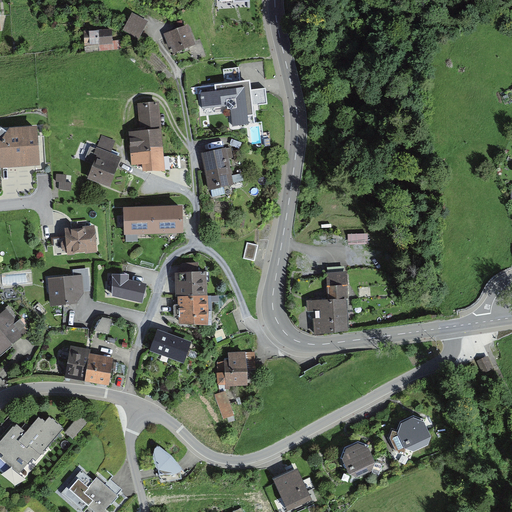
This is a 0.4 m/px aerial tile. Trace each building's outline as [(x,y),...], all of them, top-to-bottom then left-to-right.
[(145,22),(130,15),(121,32),(136,39),(145,22)] [(188,26),(170,34),(178,53),(197,45),(188,26)] [(112,31),(81,33),(82,46),(98,45),(98,51),(120,50),(119,41),(113,42),(112,31)] [(165,66),(150,53),(144,61),(158,74),(165,66)] [(226,87),(194,92),(198,117),(232,111),(234,126),(255,123),(252,107),(267,105),(264,88),(249,90),(248,80),(240,81),(238,67),(223,70),(226,87)] [(153,104),(136,105),(137,127),(154,125),(153,104)] [(0,170),(35,166),(30,129),(0,132),(0,170)] [(156,130),(126,134),(129,155),(159,151),(156,130)] [(221,149),(198,154),(208,199),(221,196),(219,185),(229,183),(221,149)] [(107,186),(117,158),(95,150),(85,178),(107,186)] [(159,151),(129,155),(131,166),(140,165),(141,171),(178,167),(176,155),(160,157),(159,151)] [(59,189),(72,190),(74,175),(61,173),(59,189)] [(183,232),(181,206),(152,207),(154,234),(183,232)] [(154,234),(152,207),(123,209),(125,236),(154,234)] [(93,226),(62,230),(63,241),(52,243),(54,255),(96,250),(93,226)] [(255,261),(258,246),(247,244),(244,259),(255,261)] [(196,263),(179,265),(180,275),(171,276),(173,300),(203,298),(201,272),(196,272),(196,263)] [(344,274),(324,275),(325,299),(345,297),(344,274)] [(45,279),(48,308),(76,305),(75,293),(86,292),(85,275),(45,279)] [(127,277),(113,277),(114,297),(142,303),(146,286),(127,282),(127,277)] [(325,299),(305,301),(306,311),(317,310),(318,321),(312,322),(313,335),(349,331),(345,297),(325,299)] [(173,300),(176,328),(204,325),(203,298),(173,300)] [(0,316),(0,353),(19,336),(0,316)] [(102,316),(98,330),(110,333),(114,319),(102,316)] [(187,343),(153,332),(146,352),(180,364),(187,343)] [(65,377),(85,380),(88,354),(89,350),(69,348),(65,377)] [(256,371),(255,352),(225,353),(225,362),(217,362),(219,387),(247,386),(246,372),(256,371)] [(113,359),(88,354),(85,380),(109,385),(113,359)] [(225,391),(215,395),(225,421),(235,417),(225,391)] [(391,426),(386,439),(398,464),(431,447),(435,437),(427,421),(413,417),(391,426)] [(12,425),(0,438),(0,459),(22,478),(61,432),(46,419),(42,424),(37,419),(23,434),(12,425)] [(85,425),(77,419),(64,435),(72,441),(85,425)] [(376,461),(368,446),(357,443),(344,449),(340,459),(347,475),(354,477),(369,469),(372,473),(379,476),(383,466),(377,464),(376,461)] [(184,471),(157,448),(151,454),(157,478),(184,471)] [(296,469),(273,479),(287,511),(311,501),(296,469)] [(80,471),(61,491),(84,511),(110,511),(126,495),(109,481),(106,484),(94,474),(89,479),(80,471)]
